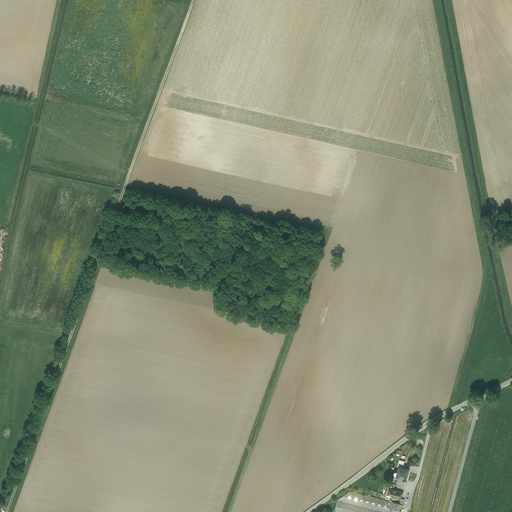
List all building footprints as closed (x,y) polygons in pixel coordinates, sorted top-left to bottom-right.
[(404,468),(399,467),(397,472),(395,472),(395,473),(394,474),(394,475),(395,476),(396,476),(406,479),(409,469),(404,468)] [(403,493),(389,489),(387,495),(401,499),(403,493)] [(388,511),(391,502),(350,491),(338,500),(386,511),(388,511)] [(386,511),(338,500),(335,511),(386,511)] [(400,504),(391,502),(388,511),(400,511),(403,505),(400,504)]
